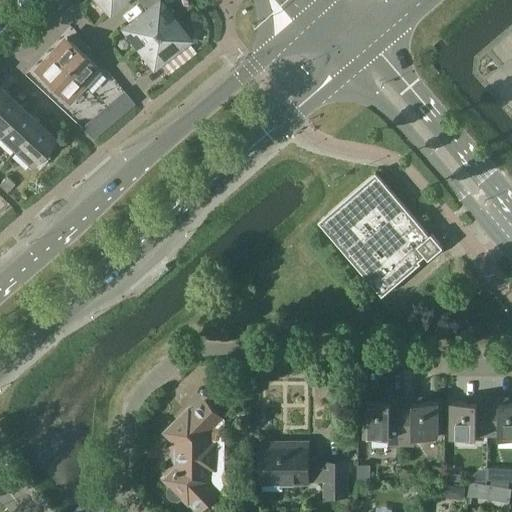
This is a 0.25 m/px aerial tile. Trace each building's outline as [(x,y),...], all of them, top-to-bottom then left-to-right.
[(118,0),(101,0),(109,8),(118,0)] [(126,27),(140,46),(172,21),(158,2),(126,27)] [(186,38),(172,21),(140,46),(153,63),(186,38)] [(67,37),(51,54),(82,82),(97,66),(67,37)] [(187,43),(178,50),(184,58),(193,51),(187,43)] [(66,99),(82,82),(51,54),(36,71),(66,99)] [(0,104),(8,95),(0,87),(0,104)] [(125,91),(105,108),(114,120),(122,114),(134,103),(125,91)] [(24,110),(8,95),(0,104),(0,134),(0,135),(24,110)] [(105,108),(82,128),(93,138),(107,127),(114,121),(114,120),(105,108)] [(40,125),(24,110),(0,135),(17,150),(40,125)] [(56,140),(40,125),(17,150),(33,165),(34,164),(39,169),(50,157),(45,152),(56,140)] [(430,235),(376,172),(318,221),(346,256),(382,296),(421,262),(419,260),(425,255),(429,259),(443,247),(431,233),(430,235)] [(15,184),(7,176),(0,183),(0,185),(7,192),(15,184)] [(388,445),(400,445),(400,397),(389,396),(389,401),(365,401),(364,437),(388,437),(388,445)] [(400,397),(400,445),(414,445),(414,437),(438,437),(438,402),(415,402),(415,397),(400,397)] [(477,435),(487,435),(487,397),(475,397),(475,402),(451,402),(451,437),(477,437),(477,435)] [(487,397),(487,435),(498,435),(498,438),(511,437),(511,402),(501,402),(501,398),(487,397)] [(189,502),(190,500),(199,509),(222,486),(222,420),(204,401),(192,412),(189,409),(166,432),(178,443),(178,449),(175,449),(175,461),(178,461),(178,467),(166,479),(172,485),(169,488),(168,492),(169,496),(172,499),(176,500),(180,499),(183,496),(189,502)] [(262,483),(307,483),(307,481),(326,481),(326,494),(347,494),(347,463),(325,463),(325,467),(308,467),(308,442),(262,442),(262,483)] [(370,464),(357,464),(357,478),(370,478),(370,464)] [(487,480),(499,480),(499,472),(495,468),(487,467),(487,480)] [(460,481),(461,475),(444,473),(444,479),(460,481)] [(472,496),(482,497),(484,484),(470,481),(468,495),(472,496)] [(456,499),(457,499),(464,500),(466,487),(455,485),(454,493),(456,499)]
